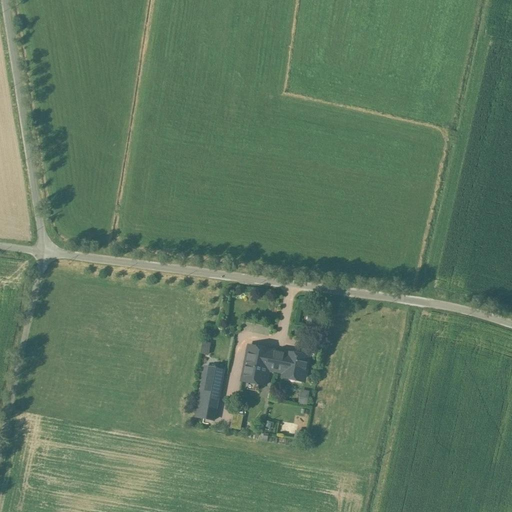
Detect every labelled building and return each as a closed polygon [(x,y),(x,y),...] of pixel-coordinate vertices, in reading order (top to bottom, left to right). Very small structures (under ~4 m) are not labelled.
[(229,326),(217,323),(216,329),(227,332),(229,326)] [(200,353),(209,354),(210,343),(202,341),(200,353)] [(273,351),(249,347),(242,381),(266,385),(269,370),(274,371),(273,371),(283,373),(284,373),(287,354),(277,352),(277,353),(272,352),(273,351)] [(309,358),(287,353),(287,354),(284,373),(283,373),(283,374),(305,378),(309,358)] [(224,371),(206,367),(196,417),(214,421),(224,371)] [(307,405),(309,391),(300,389),(298,403),(307,405)]
